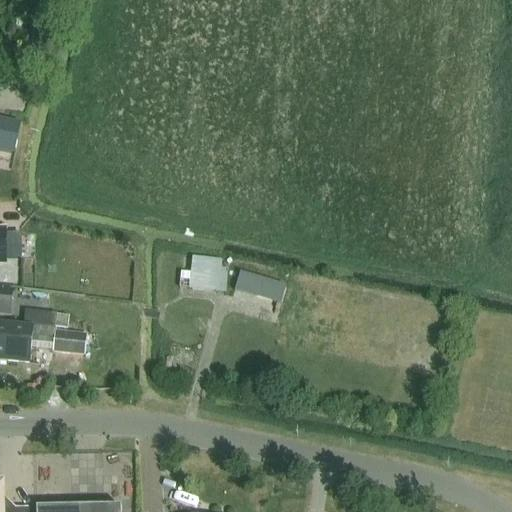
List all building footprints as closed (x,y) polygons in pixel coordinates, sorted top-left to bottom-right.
[(0,120),(0,152),(15,156),(21,125),(0,120)] [(250,297),(255,281),(240,277),(235,292),(250,297)] [(0,316),(9,318),(12,294),(0,292),(0,316)] [(26,312),(25,327),(56,330),(68,332),(70,317),(26,312)] [(87,337),(55,334),(56,330),(25,327),(24,329),(0,325),(0,362),(29,365),(31,349),(54,351),(53,356),(85,359),(87,337)] [(3,511),(2,486),(0,486),(0,511),(121,511),(122,509),(37,510),(36,511),(29,511),(29,510),(3,511)]
